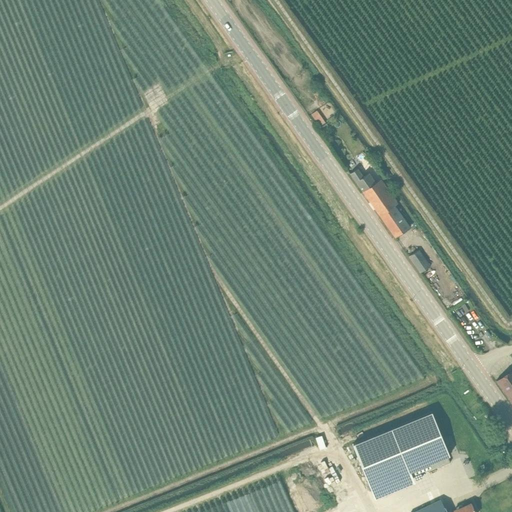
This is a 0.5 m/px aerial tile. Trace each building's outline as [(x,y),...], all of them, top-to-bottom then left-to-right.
[(326,104),(333,114),(341,108),(334,98),(326,104)] [(317,111),(327,124),(334,118),(323,106),(317,111)] [(361,174),(357,168),(350,173),(396,237),(404,232),(410,227),(394,206),(398,203),(381,179),(376,183),(369,172),(365,175),(363,172),(361,174)] [(421,273),(429,267),(431,266),(419,249),(409,256),(421,273)] [(511,402),(511,369),(496,380),(511,402)] [(450,455),(432,412),(353,444),(371,487),(427,464),(449,455),(450,455)] [(427,464),(430,470),(451,461),(449,455),(427,464)] [(447,511),(441,499),(432,504),(414,511),(447,511)] [(452,511),(475,511),(471,503),(463,507),(462,504),(456,507),(457,510),(452,511)]
